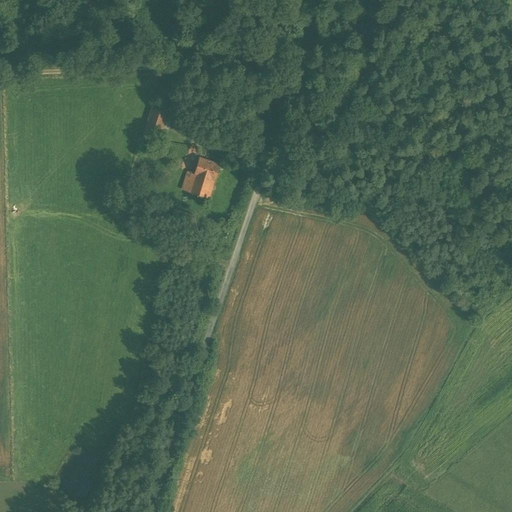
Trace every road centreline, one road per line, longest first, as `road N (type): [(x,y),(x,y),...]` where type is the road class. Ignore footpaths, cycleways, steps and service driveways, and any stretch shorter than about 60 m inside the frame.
road 1 (track): [(321,0),(150,511)]
road 2 (track): [(291,98),(198,73),(0,75)]
